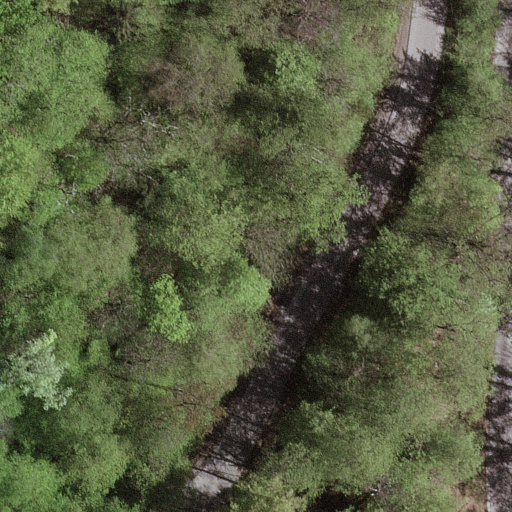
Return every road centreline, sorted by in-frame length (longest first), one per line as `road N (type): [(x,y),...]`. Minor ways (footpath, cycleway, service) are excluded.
road 1 (residential): [(424,0),(423,36),(308,298),(186,511)]
road 2 (residential): [(506,511),(511,333)]
